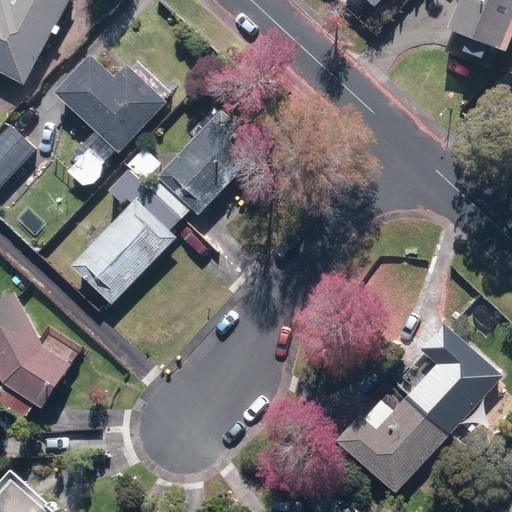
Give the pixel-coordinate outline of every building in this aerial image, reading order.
[(0,0),(0,74),(19,84),(63,0),(0,0)] [(361,0),(370,8),(377,0),(361,0)] [(511,0),(452,0),(440,29),(493,51),(511,4),(511,0)] [(64,172),(79,185),(90,185),(99,176),(98,167),(114,150),(116,153),(162,102),(120,64),(109,76),(84,54),(50,92),(92,130),(75,149),(80,154),(64,172)] [(158,182),(148,192),(177,220),(186,210),(195,218),(260,152),(216,109),(151,175),(158,182)] [(0,135),(0,183),(32,150),(8,127),(0,135)] [(165,232),(177,220),(148,192),(125,169),(104,190),(118,203),(122,199),(127,205),(67,265),(106,304),(171,239),(165,232)] [(0,404),(21,419),(31,403),(37,407),(66,364),(38,346),(10,291),(0,296),(0,404)] [(441,360),(410,394),(413,397),(451,431),(452,433),(509,371),(450,317),(424,345),(441,360)] [(369,412),(346,436),(399,486),(451,431),(413,397),(383,426),(369,412)] [(346,495),(328,466),(304,481),(322,510),(346,495)] [(43,511),(8,481),(0,489),(0,511),(43,511)] [(511,511),(511,494),(494,511),(511,511)] [(362,511),(353,499),(333,511),(362,511)]
